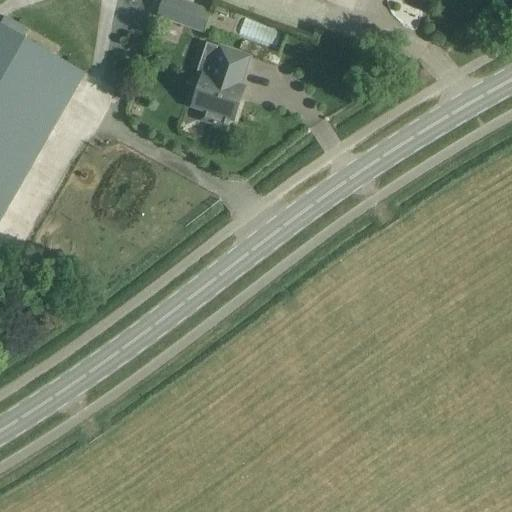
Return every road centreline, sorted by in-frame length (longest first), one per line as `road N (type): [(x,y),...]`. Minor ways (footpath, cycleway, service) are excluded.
road 1 (secondary): [(0,437),(268,239)]
road 2 (secondary): [(354,177),(470,105)]
road 3 (unclassified): [(354,177),(309,116),(263,84)]
